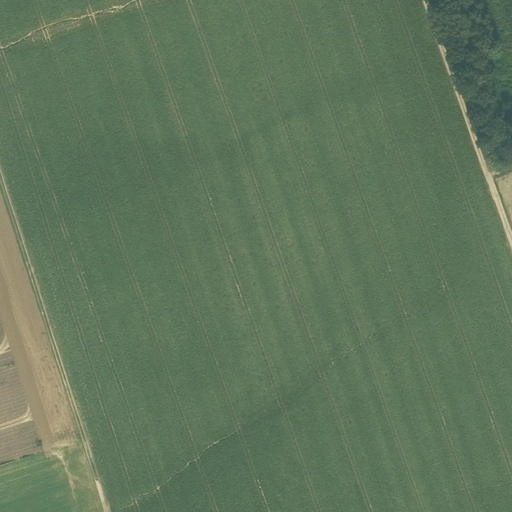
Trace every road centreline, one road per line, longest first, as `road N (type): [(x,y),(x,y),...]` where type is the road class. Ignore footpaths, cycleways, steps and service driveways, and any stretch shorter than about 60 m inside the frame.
road 1 (track): [(0,178),(106,511)]
road 2 (track): [(424,0),(511,246)]
